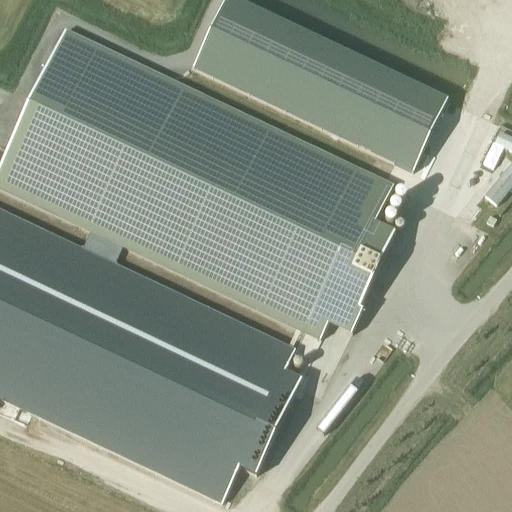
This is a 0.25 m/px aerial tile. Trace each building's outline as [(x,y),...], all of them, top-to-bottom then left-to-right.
[(446,102),(229,0),(228,0),(194,73),(411,176),(446,102)] [(0,173),(0,191),(94,236),(321,343),(339,304),(360,313),(395,238),(375,228),(394,189),(66,34),(0,173)] [(511,137),(504,134),(497,147),(511,153),(511,137)] [(511,163),(486,196),(497,206),(511,187),(511,163)] [(0,212),(0,401),(231,511),(239,511),(256,479),(278,489),(317,408),(295,398),(312,361),(0,212)]
